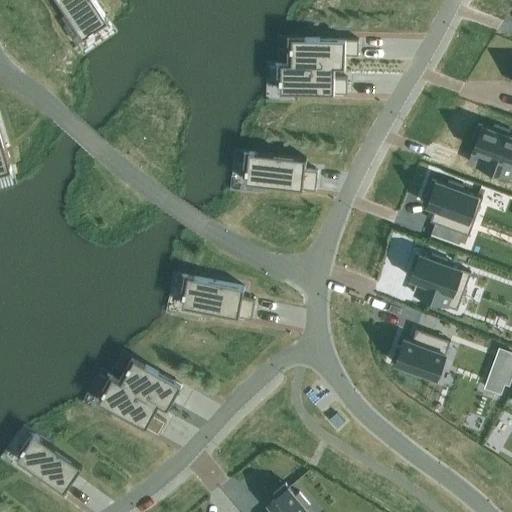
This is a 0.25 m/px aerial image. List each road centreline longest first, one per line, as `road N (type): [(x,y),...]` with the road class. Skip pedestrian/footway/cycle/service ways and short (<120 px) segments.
road 1 (residential): [(309,287),(337,215),(436,48),(455,0)]
road 2 (residential): [(203,229),(0,70)]
road 3 (residential): [(114,511),(154,485),(273,366),(307,349)]
road 4 (residential): [(307,349),(413,460),(486,511)]
road 5 (residential): [(203,229),(309,287)]
